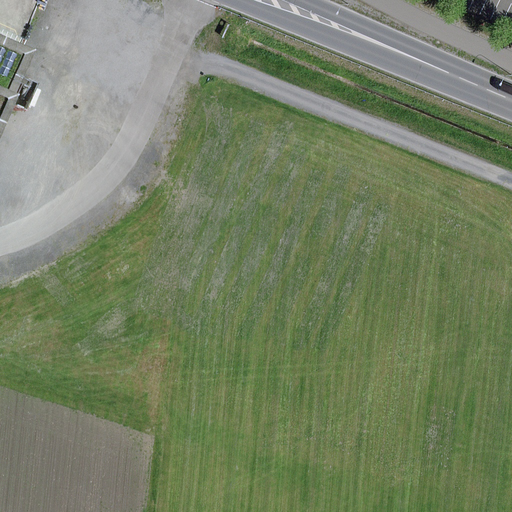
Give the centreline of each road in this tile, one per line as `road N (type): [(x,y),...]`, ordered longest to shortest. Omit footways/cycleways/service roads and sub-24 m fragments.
road 1 (track): [(172,39),(511,177)]
road 2 (primary): [(511,102),(271,0)]
road 3 (unknown): [(69,214),(37,187),(35,164),(99,0)]
